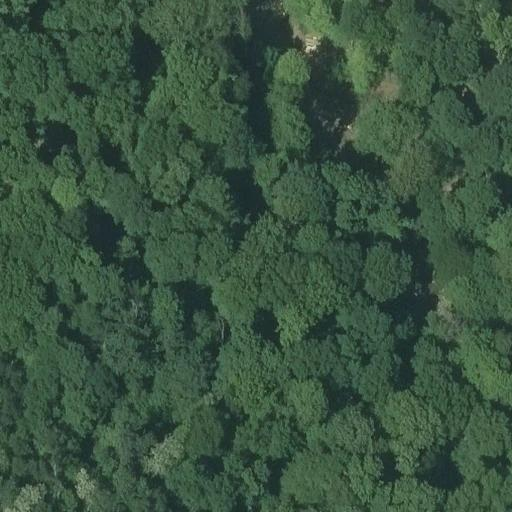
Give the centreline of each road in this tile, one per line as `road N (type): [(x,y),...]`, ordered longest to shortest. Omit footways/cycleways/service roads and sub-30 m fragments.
road 1 (unclassified): [(487,511),(238,0)]
road 2 (unknown): [(466,464),(285,465),(149,427),(91,423),(54,438),(0,498)]
